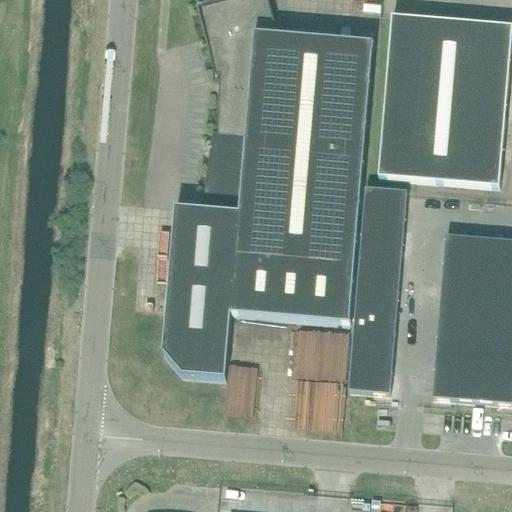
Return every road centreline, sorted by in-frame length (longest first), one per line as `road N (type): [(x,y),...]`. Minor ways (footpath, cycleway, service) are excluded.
road 1 (unclassified): [(90,434),(125,0)]
road 2 (unclassified): [(511,469),(90,434)]
